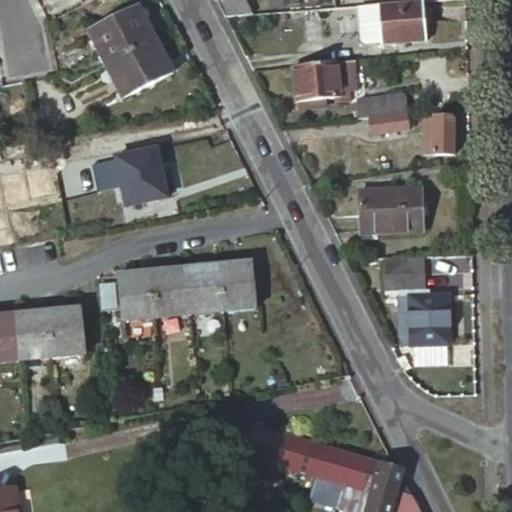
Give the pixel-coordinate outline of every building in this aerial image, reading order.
[(218,0),(225,14),(312,8),(312,0),(218,0)] [(427,0),(381,4),(383,41),(383,43),(429,41),(427,0)] [(383,41),(381,4),(361,5),(363,39),(366,43),(383,41)] [(139,6),(89,31),(105,63),(155,39),(139,6)] [(155,39),(105,63),(122,98),(172,74),(155,39)] [(336,62),(292,67),(296,102),(340,98),(336,62)] [(407,95),(369,99),(371,116),(409,112),(407,95)] [(409,112),(371,116),(373,133),(411,129),(409,112)] [(457,151),(457,116),(426,117),(426,151),(457,151)] [(168,199),(157,147),(116,154),(127,207),(168,199)] [(428,233),(429,188),(366,187),(365,232),(428,233)] [(421,289),(421,257),(380,258),(380,290),(421,289)] [(219,266),(224,315),(256,312),(252,263),(219,266)] [(186,269),(191,318),(224,315),(219,266),(186,269)] [(151,272),(156,321),(191,318),(186,269),(151,272)] [(121,325),(156,321),(151,272),(117,275),(121,325)] [(103,309),(118,306),(114,284),(99,286),(103,309)] [(451,345),(450,296),(400,297),(400,337),(406,346),(451,345)] [(47,313),(51,361),(81,358),(77,310),(47,313)] [(15,316),(19,364),(51,361),(47,313),(15,316)] [(0,365),(19,364),(15,316),(0,317),(0,365)] [(420,511),(412,496),(398,493),(402,477),(405,469),(398,467),(254,426),(245,455),(321,478),(373,493),(367,511),(420,511)] [(367,511),(373,493),(321,478),(313,506),(333,511),(367,511)] [(0,491),(0,511),(23,511),(19,488),(0,491)]
